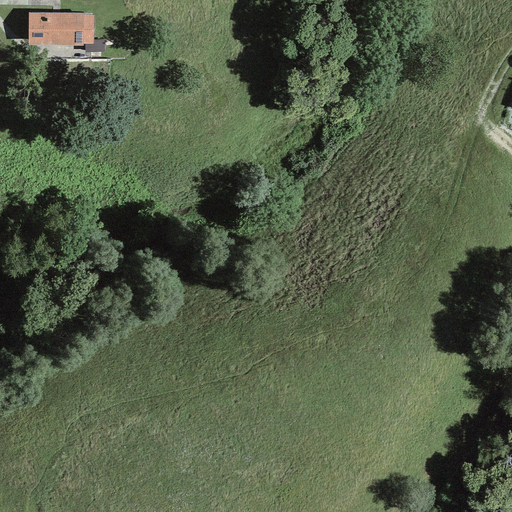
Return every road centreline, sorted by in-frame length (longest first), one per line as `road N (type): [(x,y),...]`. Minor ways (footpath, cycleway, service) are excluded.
road 1 (track): [(30,511),(38,478),(60,449),(317,336),(405,275),(438,233),(482,106)]
road 2 (track): [(511,365),(459,460),(414,511)]
